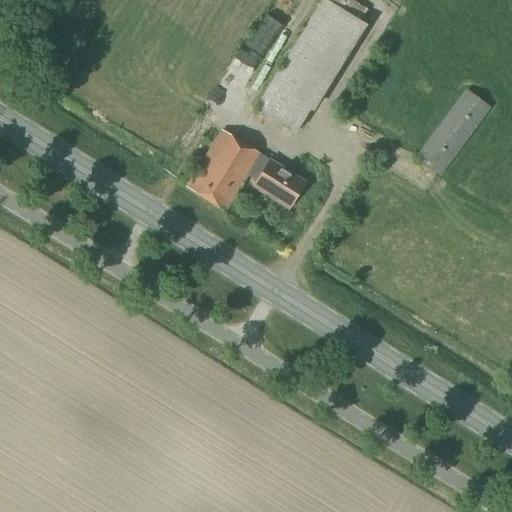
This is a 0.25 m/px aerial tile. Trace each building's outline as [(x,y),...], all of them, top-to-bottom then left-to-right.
[(247,81),(266,62),(249,47),(231,66),(247,81)] [(311,66),(290,53),(254,110),(295,136),(311,109),(292,98),(311,66)] [(440,177),(491,109),(465,90),(414,158),(440,177)] [(225,213),(247,177),(260,157),(222,132),(186,189),(225,213)] [(260,157),(247,177),(256,183),(253,188),(287,210),(304,184),(260,157)]
